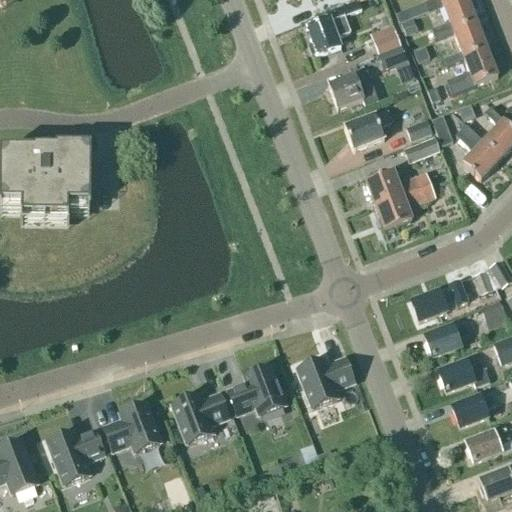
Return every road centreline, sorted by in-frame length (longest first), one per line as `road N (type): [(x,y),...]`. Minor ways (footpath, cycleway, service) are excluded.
road 1 (residential): [(0,400),(344,299)]
road 2 (residential): [(0,120),(117,120),(256,68)]
road 3 (tertiary): [(344,299),(256,68)]
road 4 (tertiary): [(426,511),(344,299)]
road 5 (residential): [(511,214),(474,251),(344,299)]
